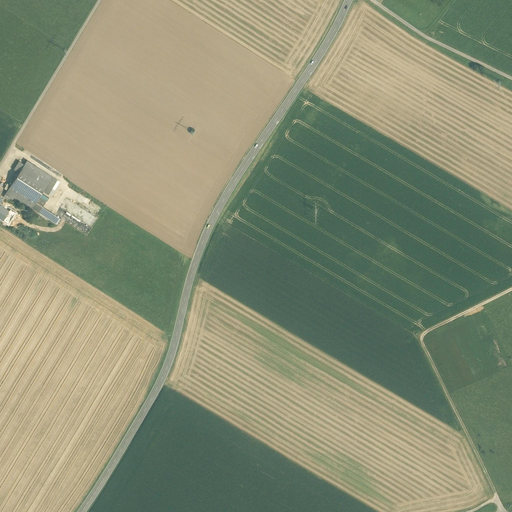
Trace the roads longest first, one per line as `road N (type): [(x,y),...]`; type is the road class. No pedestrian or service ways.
road 1 (secondary): [(79,511),(156,389),(204,236),(349,0)]
road 2 (track): [(511,289),(420,335),(503,511)]
road 3 (track): [(104,0),(0,175)]
road 4 (track): [(511,79),(372,0)]
